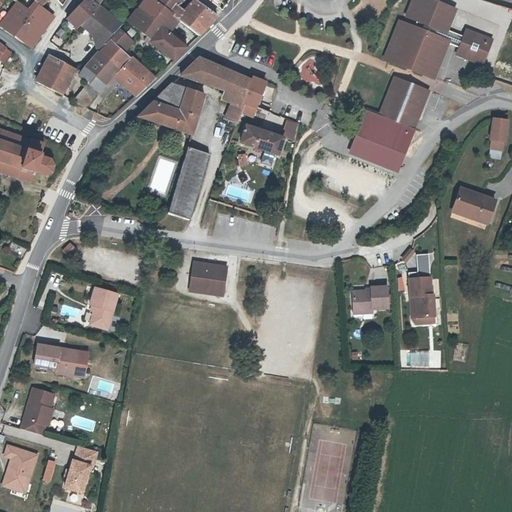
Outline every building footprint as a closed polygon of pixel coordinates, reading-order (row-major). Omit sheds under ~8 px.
[(41,35),(36,32),(48,13),(54,17),(62,5),(56,0),(48,0),(40,9),(30,0),(21,0),(8,14),(12,17),(5,27),(34,47),(41,35)] [(30,0),(40,9),(48,0),(30,0)] [(84,0),(70,17),(81,26),(87,20),(98,7),(89,0),(84,0)] [(167,30),(168,29),(177,17),(156,0),(145,0),(139,9),(167,30)] [(176,4),(179,0),(156,0),(177,17),(180,19),(199,35),(218,16),(196,0),(194,0),(186,12),(176,4)] [(447,31),(448,29),(455,9),(432,0),(412,0),(407,15),(418,19),(447,31)] [(87,20),(108,39),(121,24),(99,6),(98,7),(87,20)] [(171,32),(167,30),(139,9),(138,8),(128,21),(158,44),(156,46),(174,60),(187,47),(171,32)] [(12,17),(8,14),(0,22),(0,23),(5,27),(12,17)] [(180,19),(177,17),(168,29),(171,31),(180,19)] [(464,36),(448,29),(447,31),(418,19),(415,26),(404,22),(388,59),(434,77),(435,74),(447,43),(460,47),(457,54),(482,63),(492,40),(467,31),(464,36)] [(102,45),(108,39),(87,20),(81,26),(102,45)] [(388,59),(404,22),(399,20),(384,58),(388,59)] [(99,54),(118,70),(120,71),(130,59),(123,52),(133,41),(121,31),(99,54)] [(90,72),(104,86),(118,70),(99,54),(86,67),(90,72)] [(74,70),(54,58),(50,56),(36,81),(49,88),(61,95),(74,70)] [(103,99),(119,82),(125,75),(132,82),(127,88),(136,95),(138,97),(156,79),(132,57),(130,59),(120,71),(118,70),(104,86),(98,93),(97,94),(103,99)] [(221,84),(247,91),(251,80),(199,58),(193,63),(181,76),(219,87),(221,84)] [(98,93),(104,86),(90,72),(83,81),(91,87),(98,93)] [(394,74),(378,111),(383,113),(399,76),(394,74)] [(119,82),(127,88),(132,82),(125,75),(119,82)] [(253,76),(251,80),(247,91),(243,101),(255,106),(265,81),(253,76)] [(429,87),(399,76),(383,113),(378,111),(366,107),(366,108),(413,127),(429,87)] [(243,101),(247,91),(221,84),(219,87),(214,100),(230,106),(225,121),(237,126),(241,113),(244,106),(241,105),(243,101)] [(171,85),(154,101),(180,108),(186,89),(171,85)] [(97,94),(98,93),(91,87),(74,102),(85,107),(97,94)] [(204,94),(186,89),(180,108),(154,101),(138,117),(193,128),(194,128),(204,94)] [(252,116),(255,106),(243,101),(241,105),(244,106),(241,113),(252,116)] [(406,147),(413,127),(366,108),(357,129),(406,147)] [(505,143),(509,116),(505,116),(495,120),(491,141),(505,143)] [(298,124),(287,120),(282,136),(284,137),(296,141),(298,124)] [(247,125),(240,142),(279,153),(284,137),(282,136),(247,125)] [(43,144),(0,128),(0,171),(29,182),(32,173),(33,174),(35,170),(45,174),(50,171),(52,165),(50,158),(40,154),(43,144)] [(403,153),(406,147),(357,129),(355,134),(361,137),(358,145),(366,148),(363,157),(393,169),(400,152),(403,153)] [(361,137),(355,134),(354,137),(348,151),(363,157),(366,148),(358,145),(361,137)] [(189,220),(211,148),(189,142),(167,214),(189,220)] [(271,167),(274,157),(262,153),(259,163),(271,167)] [(236,154),(237,166),(245,165),(244,154),(236,154)] [(452,213),(464,216),(466,212),(488,218),(494,198),(459,189),(452,213)] [(466,212),(464,216),(487,223),(488,218),(466,212)] [(8,249),(20,255),(27,244),(13,238),(8,249)] [(72,252),(77,243),(70,240),(65,248),(72,252)] [(427,253),(414,254),(416,274),(429,273),(427,253)] [(193,263),(191,273),(188,292),(207,295),(221,298),(227,269),(193,263)] [(412,295),(413,316),(433,314),(432,293),(430,293),(429,276),(407,278),(408,295),(412,295)] [(112,327),(122,290),(98,284),(93,302),(95,303),(99,303),(97,310),(94,322),(112,327)] [(351,309),(370,308),(386,307),(385,285),(368,286),(368,289),(350,290),(351,309)] [(82,348),(40,343),(38,364),(60,367),(60,371),(69,372),(69,367),(80,368),(82,348)] [(80,368),(79,373),(88,374),(91,349),(82,348),(80,368)] [(49,424),(53,406),(56,392),(34,388),(24,428),(46,434),(49,424)] [(27,480),(32,481),(40,452),(10,443),(7,454),(14,456),(6,484),(24,489),(27,480)] [(74,466),(73,473),(70,484),(89,489),(95,463),(98,463),(101,447),(82,443),(78,457),(77,457),(74,466)] [(49,458),(47,466),(53,468),(55,459),(49,458)] [(47,466),(44,476),(51,478),(53,468),(47,466)]
